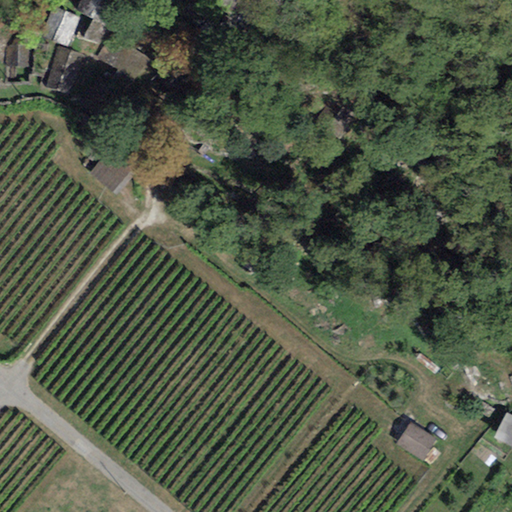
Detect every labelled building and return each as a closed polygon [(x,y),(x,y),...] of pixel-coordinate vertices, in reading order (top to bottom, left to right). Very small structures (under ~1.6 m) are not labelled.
[(116,0),(81,0),(76,13),(107,25),(116,0)] [(80,16),(52,7),(42,37),(69,47),(80,16)] [(27,49),(8,49),(8,68),(28,68),(27,49)] [(83,56),(58,49),(46,85),(71,93),(83,56)] [(359,110),(330,93),(310,126),(339,143),(359,110)] [(125,174),(102,156),(87,175),(110,193),(125,174)] [(511,417),(509,417),(497,439),(511,446),(511,417)] [(437,440),(409,423),(395,444),(423,462),(437,440)]
